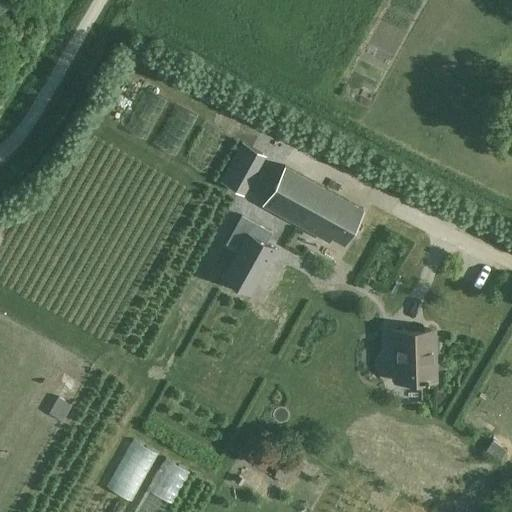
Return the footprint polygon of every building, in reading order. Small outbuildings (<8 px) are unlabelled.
[(337,152),(332,161),(348,170),(353,161),(337,152)] [(364,208),(285,164),(262,205),(328,242),(331,237),(344,244),(364,208)] [(239,222),(231,235),(239,240),(227,262),(255,277),(269,252),(272,254),(280,241),(249,224),(248,227),(239,222)] [(329,254),(340,260),(346,248),(335,242),(329,254)] [(431,329),(394,330),(395,381),(436,379),(435,358),(431,358),(431,329)] [(486,451),(500,460),(508,449),(494,440),(486,451)] [(280,466),(274,477),(286,484),(292,473),(297,476),(305,461),(294,455),(286,470),(280,466)] [(166,511),(188,475),(165,462),(135,511),(166,511)]
